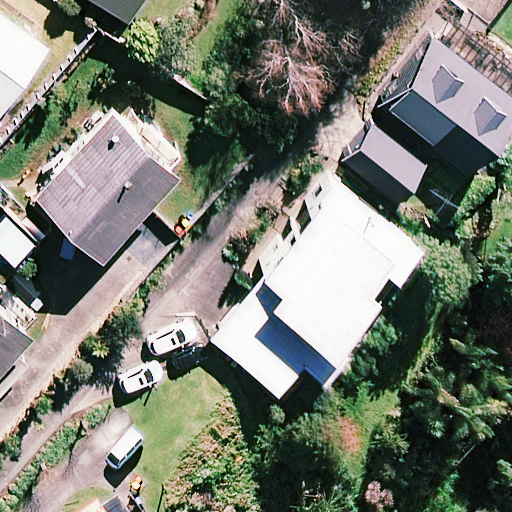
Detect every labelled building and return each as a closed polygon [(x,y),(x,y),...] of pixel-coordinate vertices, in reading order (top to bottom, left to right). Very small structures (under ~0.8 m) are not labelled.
[(107,0),(129,14),(138,0),(107,0)] [(0,100),(45,37),(0,4),(0,100)] [(511,96),(511,84),(433,28),(386,93),(443,134),(436,145),(463,164),(511,96)] [(178,155),(113,97),(35,183),(100,242),(178,155)] [(421,151),(371,115),(342,155),(392,191),(421,151)] [(416,228),(330,166),(212,330),(275,375),(299,341),(312,351),(374,265),(384,272),(416,228)] [(0,386),(50,330),(0,285),(0,386)] [(134,511),(124,496),(99,511),(134,511)]
